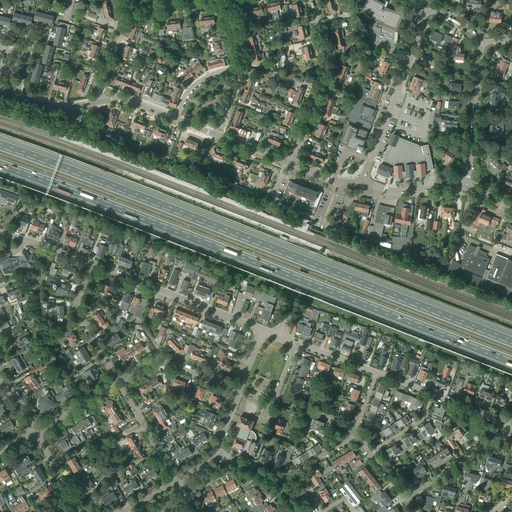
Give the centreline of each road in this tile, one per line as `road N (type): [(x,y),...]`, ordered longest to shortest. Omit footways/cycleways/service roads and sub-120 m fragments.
road 1 (motorway): [(0,165),(511,362)]
road 2 (motorway): [(511,342),(0,145)]
road 3 (residential): [(262,330),(90,263)]
road 4 (residential): [(363,182),(416,42),(419,12)]
road 5 (residential): [(290,164),(326,66),(313,0)]
road 6 (residential): [(279,337),(338,182)]
road 7 (residential): [(466,187),(480,44)]
road 8 (residential): [(117,382),(159,359),(239,390)]
road 9 (residential): [(117,382),(75,308),(90,263)]
road 10 (residential): [(404,498),(510,424)]
